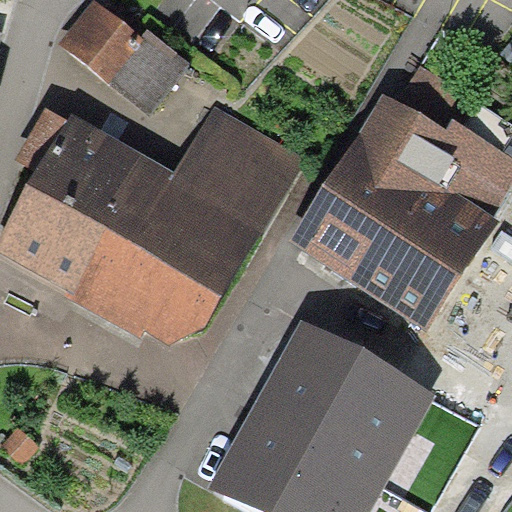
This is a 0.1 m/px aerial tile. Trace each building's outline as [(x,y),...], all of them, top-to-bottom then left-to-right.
[(142,41),(94,3),(59,46),(109,86),(113,82),(144,42),(142,41)] [(148,33),(142,41),(144,42),(113,82),(154,114),(190,67),(148,33)] [(446,137),(384,97),(289,245),(430,336),(500,227),(491,221),(511,188),(511,161),(468,134),(453,125),(446,137)] [(71,121),(0,247),(0,253),(141,343),(144,334),(170,349),(207,332),(308,159),(217,109),(174,175),(71,121)] [(511,129),(482,110),(468,134),(511,161),(511,129)] [(209,491),(246,511),(374,511),(440,395),(306,320),(248,422),(209,491)] [(18,427),(0,447),(0,449),(21,468),(40,447),(18,427)]
